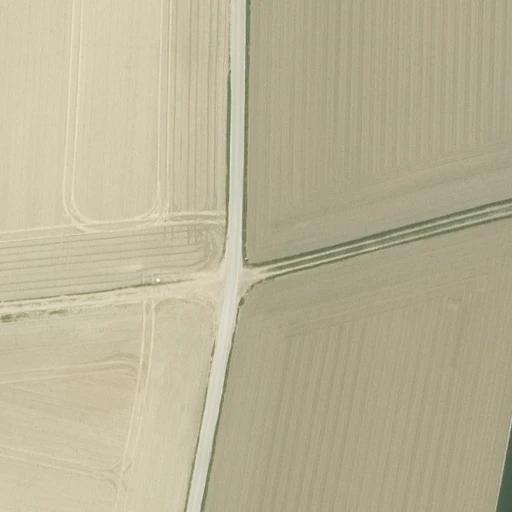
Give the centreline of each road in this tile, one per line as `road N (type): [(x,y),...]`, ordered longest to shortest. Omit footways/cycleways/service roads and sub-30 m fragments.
road 1 (track): [(511,211),(343,259),(0,315)]
road 2 (unclassified): [(191,511),(232,280),(238,0)]
